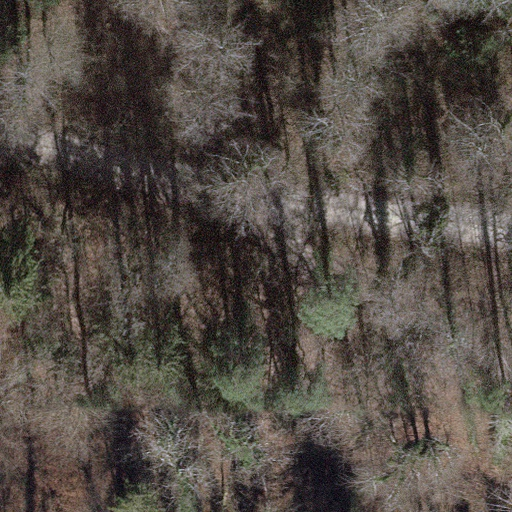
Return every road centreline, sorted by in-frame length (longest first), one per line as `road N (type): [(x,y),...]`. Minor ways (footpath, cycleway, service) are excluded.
road 1 (unclassified): [(511,230),(252,205),(0,130)]
road 2 (track): [(166,0),(252,205)]
